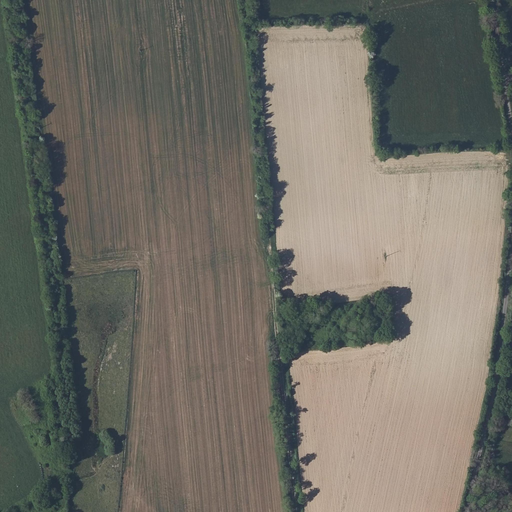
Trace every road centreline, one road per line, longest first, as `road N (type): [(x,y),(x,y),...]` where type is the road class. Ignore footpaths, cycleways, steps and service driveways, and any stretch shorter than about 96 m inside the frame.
road 1 (track): [(15,0),(73,458),(121,468),(118,511)]
road 2 (track): [(246,0),(296,511)]
road 3 (unclassified): [(468,511),(511,255)]
